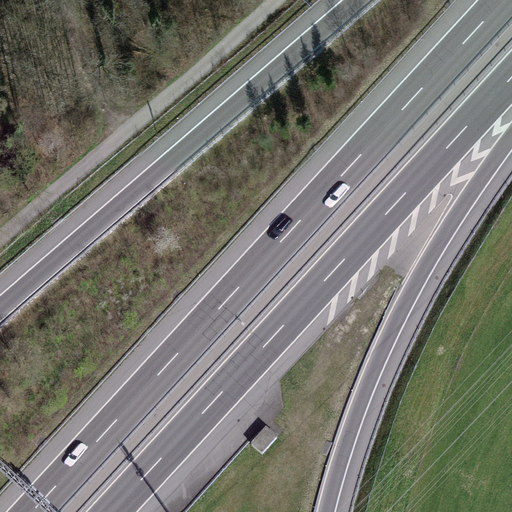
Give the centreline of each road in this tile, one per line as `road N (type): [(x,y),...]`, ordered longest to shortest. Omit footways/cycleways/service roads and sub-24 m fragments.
road 1 (motorway): [(502,0),(32,511)]
road 2 (motorway): [(112,511),(511,78)]
road 3 (motorway): [(356,0),(0,308)]
road 4 (motorway): [(326,511),(398,316),(511,134)]
road 5 (track): [(276,0),(0,250)]
road 6 (track): [(130,132),(60,21),(32,0)]
